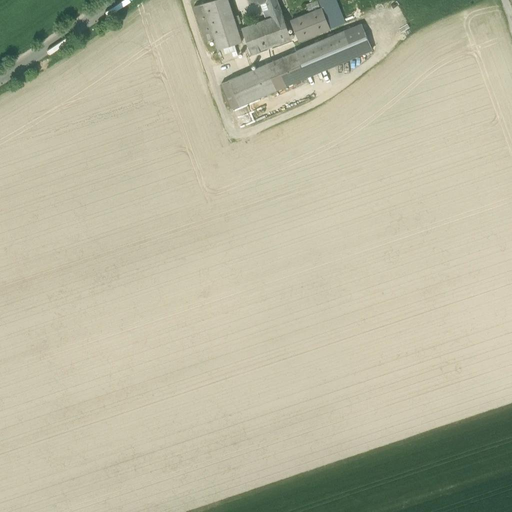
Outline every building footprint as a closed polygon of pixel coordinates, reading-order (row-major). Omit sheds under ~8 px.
[(228,0),(214,0),(203,4),(214,39),(215,40),(239,33),(236,25),(240,24),(238,16),(234,17),(228,0)] [(277,0),(269,0),(260,3),(266,19),(282,14),(277,0)] [(345,23),(335,0),(329,0),(340,25),(345,23)] [(203,4),(194,7),(205,42),(214,39),(203,4)] [(321,8),(291,21),(299,41),(330,29),(321,8)] [(266,19),(241,28),(251,54),(292,39),(282,14),(266,19)] [(361,24),(297,51),(308,77),(372,50),(361,24)] [(239,33),(215,40),(218,50),(241,42),(239,33)] [(297,51),(229,80),(240,106),(308,77),(297,51)] [(240,106),(229,80),(221,83),(232,109),(240,106)] [(309,81),(242,109),(249,125),(316,97),(309,81)]
